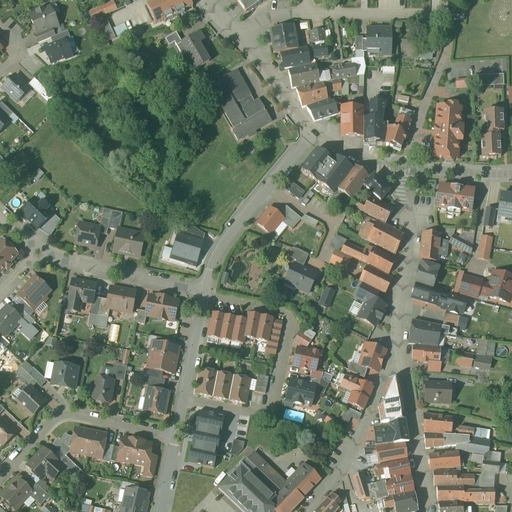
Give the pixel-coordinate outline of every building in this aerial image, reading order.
[(107,0),(105,0),(93,5),(95,12),(110,6),(107,0)] [(188,0),(159,0),(146,6),(155,26),(192,8),(188,0)] [(239,0),(249,13),(266,0),(239,0)] [(47,10),(30,17),(38,35),(52,30),(58,27),(53,15),(50,17),(47,10)] [(127,34),(123,25),(110,30),(107,23),(99,26),(106,42),(127,34)] [(293,27),(270,31),(274,55),(297,51),(293,27)] [(391,30),(367,29),(367,48),(382,48),(381,56),(391,56),(391,30)] [(52,30),(38,35),(35,36),(38,44),(51,39),(55,37),(52,30)] [(324,31),(310,33),(312,45),(326,42),(324,31)] [(55,37),(51,39),(54,46),(65,41),(70,39),(67,32),(55,37)] [(176,34),(165,40),(169,47),(175,44),(177,48),(180,46),(180,45),(182,44),(176,34)] [(182,44),(180,45),(180,46),(184,52),(185,51),(196,71),(209,63),(199,44),(204,41),(200,34),(182,44)] [(54,46),(44,50),(47,59),(48,58),(51,64),(72,58),(65,41),(54,46)] [(326,47),(307,50),(309,60),(328,57),(326,47)] [(307,50),(280,54),(283,70),(310,65),(309,60),(307,50)] [(364,59),(351,60),(351,65),(354,65),(356,78),(364,77),(366,69),(364,59)] [(507,60),(496,61),(497,72),(507,71),(507,60)] [(351,65),(330,69),(331,74),(318,77),(320,84),(356,78),(354,65),(351,65)] [(316,66),(288,72),(292,90),(320,84),(318,77),(317,73),(320,72),(318,66),(316,67),(316,66)] [(255,103),(237,72),(220,82),(222,87),(213,92),(234,128),(235,128),(236,131),(233,133),(238,142),(248,136),(246,133),(252,129),(254,132),(271,123),(258,101),(255,103)] [(503,75),(473,77),(473,82),(473,88),(504,86),(503,75)] [(15,77),(3,89),(17,103),(29,90),(15,77)] [(46,90),(34,79),(29,85),(40,96),(46,90)] [(364,84),(348,84),(347,80),(341,82),(341,91),(342,96),(351,96),(364,96),(364,84)] [(341,82),(332,83),(333,93),(341,91),(341,82)] [(332,83),(296,91),(302,109),(328,100),(333,93),(332,83)] [(54,98),(46,90),(40,96),(48,104),(54,98)] [(328,103),(307,109),(314,122),(335,116),(335,115),(340,114),(340,101),(331,104),(330,102),(328,103)] [(372,102),(364,102),(364,118),(372,117),(372,106),(372,102)] [(13,114),(2,103),(0,104),(0,112),(2,115),(2,116),(5,119),(8,119),(13,114)] [(386,106),(372,106),(372,117),(374,118),(385,117),(386,106)] [(448,109),(445,109),(444,109),(442,109),(442,108),(441,108),(441,109),(438,108),(437,108),(437,109),(438,109),(437,111),(437,112),(437,114),(437,115),(437,118),(437,121),(436,121),(437,121),(437,124),(436,124),(436,125),(436,127),(436,128),(436,130),(435,130),(435,131),(435,136),(435,137),(436,137),(435,139),(435,140),(435,142),(435,143),(435,145),(435,146),(435,148),(434,149),(435,149),(435,152),(434,152),(434,153),(435,153),(434,155),(434,156),(434,158),(434,159),(435,159),(438,159),(439,159),(441,159),(442,159),(444,159),(444,162),(453,163),(453,160),(456,160),(457,160),(457,159),(457,158),(457,157),(457,154),(458,154),(458,153),(457,153),(458,152),(458,151),(458,148),(458,147),(458,146),(458,145),(458,143),(459,142),(461,142),(462,128),(459,128),(460,127),(459,127),(459,125),(460,125),(460,124),(459,124),(460,123),(460,122),(460,119),(460,118),(460,117),(460,116),(460,113),(461,114),(461,113),(460,113),(460,111),(461,111),(461,110),(460,110),(457,110),(457,107),(448,106),(448,109)] [(362,108),(341,108),(342,136),(362,137),(362,108)] [(393,129),(388,127),(384,146),(394,149),(394,147),(401,149),(404,143),(405,143),(415,113),(400,109),(393,129)] [(498,110),(488,111),(489,117),(484,117),(484,133),(485,133),(485,138),(481,138),(481,154),(486,154),(486,160),(496,159),(496,158),(501,158),(500,137),(499,133),(504,132),(503,112),(498,112),(498,110)] [(374,123),(364,123),(364,145),(382,146),(382,124),(385,124),(385,117),(374,118),(374,123)] [(317,149),(303,168),(310,173),(308,176),(317,183),(332,163),(329,162),(331,159),(317,149)] [(337,157),(317,183),(333,195),(337,190),(355,166),(337,157)] [(355,166),(337,190),(343,195),(351,201),(369,178),(355,166)] [(389,192),(374,176),(364,187),(365,188),(374,197),(380,202),(383,200),(388,206),(394,201),(389,192)] [(281,189),(299,200),(304,192),(287,181),(281,189)] [(462,188),(450,187),(450,188),(439,187),(437,201),(438,201),(437,208),(446,210),(446,214),(453,215),(453,216),(459,217),(460,212),(469,213),(470,206),(471,206),(473,192),(462,190),(462,188)] [(374,197),(365,188),(364,190),(362,189),(360,192),(369,197),(370,196),(373,198),(374,197)] [(343,195),(337,190),(333,195),(330,199),(338,203),(343,195)] [(511,196),(502,195),(498,218),(499,215),(511,217),(511,220),(511,196)] [(393,210),(370,198),(366,205),(362,212),(386,225),(393,210)] [(366,205),(355,199),(351,206),(362,212),(366,205)] [(20,216),(37,231),(50,217),(33,201),(20,216)] [(301,220),(286,207),(278,216),(283,219),(281,222),(292,231),(301,220)] [(270,209),(257,225),(270,235),(281,222),(283,219),(278,216),(270,209)] [(495,211),(487,209),(484,227),(492,229),(495,211)] [(123,214),(112,212),(110,220),(108,229),(118,232),(118,231),(119,231),(123,214)] [(110,220),(102,218),(99,229),(100,229),(99,234),(107,236),(108,229),(110,220)] [(404,237),(377,222),(370,236),(367,242),(395,256),(404,237)] [(277,240),(286,228),(280,223),(271,235),(277,240)] [(99,229),(82,226),(80,234),(77,234),(75,244),(96,249),(99,234),(100,229),(99,229)] [(163,260),(195,269),(200,251),(209,253),(214,237),(185,228),(183,236),(171,232),(163,260)] [(368,244),(340,230),(337,237),(365,251),(368,244)] [(119,231),(118,231),(118,232),(114,253),(123,255),(123,254),(138,257),(143,236),(119,231)] [(370,236),(363,232),(360,238),(367,242),(370,236)] [(440,235),(423,233),(421,252),(420,259),(420,261),(438,263),(438,257),(446,258),(448,242),(440,241),(440,235)] [(472,247),(454,238),(450,244),(471,255),(472,247)] [(345,244),(336,240),(331,249),(341,253),(345,244)] [(15,255),(2,242),(0,242),(0,272),(2,273),(5,269),(5,268),(15,258),(15,255)] [(352,248),(345,244),(341,253),(349,257),(352,248)] [(490,247),(480,245),(478,259),(488,261),(490,247)] [(370,256),(352,248),(349,257),(366,264),(370,256)] [(308,256),(298,251),(292,249),(288,258),(296,262),(294,266),(295,266),(302,269),(308,256)] [(396,261),(373,249),(370,256),(366,264),(389,276),(396,261)] [(351,259),(336,251),(330,264),(345,271),(351,259)] [(448,271),(424,264),(418,282),(443,290),(446,280),(455,282),(457,272),(448,270),(448,271)] [(295,266),(294,266),(286,284),(308,294),(311,287),(312,286),(314,283),(313,282),(316,276),(302,269),(295,266)] [(388,277),(370,268),(362,284),(384,295),(392,279),(388,277)] [(490,287),(481,285),(478,294),(487,296),(487,298),(508,304),(511,291),(511,278),(494,273),(490,287)] [(35,277),(17,296),(22,301),(33,311),(41,302),(43,304),(47,300),(45,298),(50,292),(35,277)] [(482,282),(464,277),(459,295),(477,300),(478,294),(481,285),(482,282)] [(96,286),(72,281),(67,311),(77,313),(79,302),(92,305),(93,305),(94,298),(96,286)] [(442,291),(416,283),(412,299),(451,311),(450,313),(458,315),(459,313),(463,315),(467,301),(450,296),(448,301),(440,299),(442,291)] [(135,293),(111,289),(108,301),(107,309),(110,310),(131,314),(135,293)] [(327,310),(334,292),(328,290),(321,308),(327,310)] [(164,298),(156,297),(156,298),(149,297),(146,313),(145,317),(146,317),(156,319),(156,320),(167,322),(167,321),(174,322),(175,316),(176,316),(178,303),(171,301),(164,299),(164,298)] [(101,300),(94,298),(93,305),(92,305),(90,316),(98,317),(101,300)] [(369,298),(357,319),(374,328),(386,307),(369,298)] [(108,301),(101,300),(98,317),(108,319),(110,310),(107,309),(108,301)] [(33,311),(22,301),(18,306),(30,318),(35,313),(33,311)] [(18,306),(16,305),(11,311),(21,321),(26,327),(32,321),(30,318),(18,306)] [(11,311),(7,307),(0,314),(0,333),(5,338),(14,328),(13,326),(19,320),(21,321),(11,311)] [(146,313),(138,311),(135,324),(145,326),(146,317),(145,317),(146,313)] [(224,317),(212,314),(207,338),(219,341),(224,317)] [(260,317),(248,314),(247,321),(244,339),(255,341),(260,317)] [(459,318),(445,316),(442,328),(457,331),(459,318)] [(236,319),(224,317),(219,341),(231,343),(236,319)] [(272,319),(260,317),(255,341),(265,343),(267,343),(272,321),(272,319)] [(247,321),(236,319),(231,343),(243,346),(244,339),(247,321)] [(282,324),(272,321),(267,343),(265,353),(276,356),(282,324)] [(442,328),(417,323),(413,322),(413,321),(412,321),(409,344),(437,347),(439,337),(456,339),(457,331),(442,328)] [(301,332),(294,342),(307,349),(312,341),(303,336),(304,334),(301,332)] [(170,341),(156,338),(155,344),(169,347),(170,341)] [(169,347),(155,344),(154,348),(152,348),(151,355),(150,355),(150,356),(176,361),(178,349),(169,347)] [(385,352),(364,345),(361,354),(363,355),(359,366),(359,367),(367,370),(378,373),(385,352)] [(441,349),(413,347),(412,361),(423,362),(422,364),(428,365),(439,366),(441,349)] [(311,353),(297,350),(293,368),(311,372),(315,373),(315,371),(317,364),(319,365),(322,353),(311,350),(311,353)] [(470,356),(452,353),(450,365),(467,368),(470,356)] [(176,361),(150,356),(148,365),(150,365),(149,370),(163,373),(173,375),(176,361)] [(367,370),(359,367),(359,366),(351,363),(348,371),(364,379),(367,370)] [(78,369),(56,365),(52,386),(74,391),(78,369)] [(127,368),(114,365),(111,380),(124,382),(127,368)] [(252,365),(250,373),(263,375),(264,367),(252,365)] [(28,375),(21,368),(15,374),(28,386),(33,380),(28,375)] [(47,382),(33,369),(28,375),(33,380),(41,387),(47,382)] [(163,373),(149,370),(148,377),(161,380),(163,373)] [(217,374),(201,371),(196,396),(212,399),(217,374)] [(322,372),(315,371),(315,373),(311,372),(310,378),(320,380),(322,372)] [(234,377),(217,374),(212,399),(228,402),(234,377)] [(332,377),(324,374),(321,380),(329,384),(332,377)] [(269,378),(258,376),(254,393),(265,395),(269,378)] [(310,378),(304,376),(302,384),(313,387),(312,391),(318,392),(321,380),(320,380),(310,378)] [(161,380),(148,377),(146,387),(163,390),(165,381),(161,380)] [(250,381),(234,377),(228,402),(245,406),(250,381)] [(373,389),(357,382),(346,377),(340,389),(351,394),(351,393),(352,394),(368,401),(373,389)] [(114,382),(96,379),(92,401),(94,401),(96,404),(102,405),(104,403),(110,404),(114,382)] [(398,379),(389,381),(377,410),(403,405),(398,379)] [(302,384),(290,381),(286,402),(294,403),(311,407),(313,397),(311,396),(312,391),(313,387),(302,384)] [(450,385),(441,385),(436,385),(436,384),(424,384),(423,393),(425,393),(425,403),(450,404),(450,385)] [(17,402),(16,402),(32,417),(45,403),(30,388),(24,394),(17,402)] [(18,389),(12,395),(12,398),(17,402),(24,394),(20,389),(18,389)] [(168,394),(147,390),(146,398),(148,398),(146,411),(145,410),(145,411),(164,415),(168,394)] [(352,394),(349,401),(348,404),(363,412),(368,401),(352,394)] [(286,402),(283,401),(282,407),(292,409),(294,403),(286,402)] [(403,405),(377,410),(380,425),(405,420),(403,405)] [(361,416),(348,409),(345,415),(359,421),(361,416)] [(224,418),(198,412),(187,464),(213,469),(224,418)] [(452,420),(423,415),(423,434),(451,435),(457,436),(458,429),(451,429),(452,420)] [(334,422),(327,418),(324,422),(331,427),(334,422)] [(15,434),(0,419),(0,443),(4,447),(15,434)] [(389,429),(374,431),(376,447),(409,443),(405,422),(389,425),(389,429)] [(474,430),(458,428),(458,429),(457,436),(468,437),(472,438),(474,430)] [(87,456),(91,432),(86,431),(86,432),(75,430),(74,438),(71,450),(78,452),(77,454),(87,456)] [(91,432),(87,456),(96,458),(96,455),(102,457),(104,445),(106,436),(95,434),(96,433),(91,432)] [(468,437),(423,434),(425,450),(456,446),(457,451),(483,455),(487,452),(488,442),(472,438),(468,437)] [(66,435),(60,441),(59,439),(53,445),(63,455),(69,450),(71,450),(74,438),(68,437),(66,435)] [(133,442),(122,439),(120,449),(118,461),(132,464),(137,442),(133,441),(133,442)] [(244,443),(233,441),(231,455),(237,457),(243,450),(244,443)] [(145,443),(137,442),(132,464),(147,467),(149,457),(152,446),(145,444),(145,443)] [(113,447),(104,445),(102,457),(104,457),(103,460),(111,461),(113,447)] [(405,445),(375,449),(378,465),(407,459),(405,445)] [(120,449),(113,447),(111,461),(110,462),(115,463),(118,461),(120,449)] [(61,465),(43,449),(27,467),(29,469),(30,470),(31,471),(41,481),(46,476),(49,479),(53,474),(56,477),(61,472),(64,469),(61,465)] [(458,454),(429,456),(430,471),(460,468),(458,454)] [(266,466),(253,455),(246,463),(257,473),(259,473),(266,466)] [(483,457),(472,455),(471,464),(482,465),(483,462),(483,457)] [(156,458),(149,457),(147,467),(148,469),(147,477),(152,478),(156,458)] [(77,468),(67,459),(61,465),(64,469),(61,472),(72,482),(77,477),(72,472),(77,468)] [(266,466),(259,473),(257,473),(246,463),(243,460),(242,462),(239,465),(253,477),(254,480),(253,480),(274,500),(285,488),(283,486),(285,484),(266,466)] [(407,461),(376,468),(378,476),(389,474),(390,480),(410,475),(407,461)] [(500,464),(483,462),(482,465),(481,473),(498,475),(500,464)] [(285,484),(283,486),(285,488),(274,500),(267,507),(272,511),(292,511),(303,501),(302,500),(321,481),(304,464),(285,484)] [(253,480),(240,468),(220,490),(242,511),(272,511),(267,507),(274,500),(253,480)] [(456,473),(450,472),(434,473),(434,487),(456,487),(456,488),(470,488),(474,488),(474,477),(456,477),(456,473)] [(363,475),(352,478),(359,500),(370,498),(369,494),(363,475)] [(19,476),(7,488),(12,493),(21,483),(22,483),(24,481),(19,476)] [(411,477),(384,483),(384,484),(381,484),(383,494),(375,495),(375,497),(377,502),(382,500),(388,499),(388,498),(414,492),(411,477)] [(12,493),(4,500),(16,511),(28,499),(26,497),(31,492),(22,483),(21,483),(12,493)] [(50,498),(37,485),(32,490),(37,495),(33,500),(41,507),(50,498)] [(463,489),(452,488),(437,488),(438,503),(464,503),(465,504),(475,504),(475,506),(494,506),(494,493),(471,493),(470,488),(464,488),(463,489)] [(144,511),(148,495),(127,490),(121,511),(144,511)] [(418,511),(414,494),(383,501),(385,510),(395,508),(395,511),(418,511)] [(332,495),(327,500),(336,508),(341,503),(332,495)] [(75,511),(87,511),(89,501),(77,499),(75,511)] [(327,500),(315,511),(337,511),(339,510),(336,508),(327,500)]
